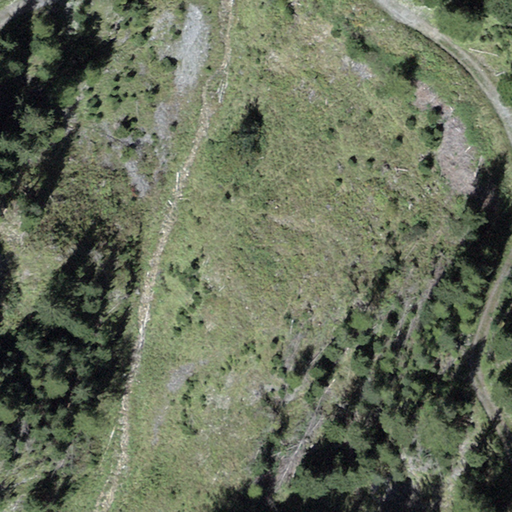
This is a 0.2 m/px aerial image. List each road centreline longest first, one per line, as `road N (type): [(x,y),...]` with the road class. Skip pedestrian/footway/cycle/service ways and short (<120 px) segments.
road 1 (track): [(511,239),(474,356),(511,435)]
road 2 (track): [(383,0),(481,66),(511,149)]
